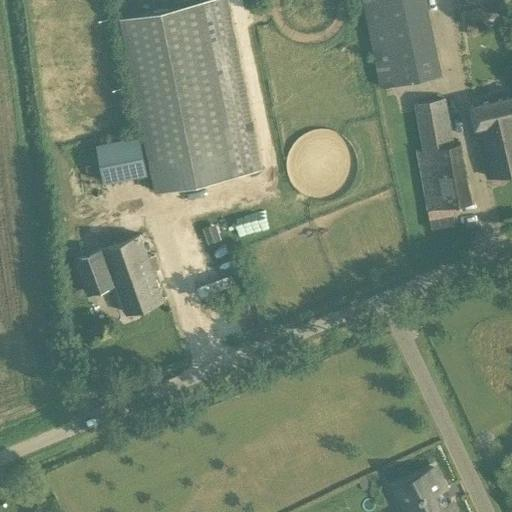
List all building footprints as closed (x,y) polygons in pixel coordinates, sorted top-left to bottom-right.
[(197,0),(119,16),(155,191),(262,168),(227,0),(197,0)] [(361,0),(380,86),(402,82),(443,74),(427,0),(361,0)] [(476,126),(479,140),(488,175),(511,169),(511,94),(470,105),(475,127),(476,126)] [(452,143),(443,96),(416,102),(425,148),(416,150),(427,209),(474,200),(463,140),(452,143)] [(92,144),(103,182),(146,170),(135,132),(92,144)] [(156,253),(149,255),(141,233),(74,258),(87,293),(115,283),(126,312),(164,299),(153,267),(161,264),(156,253)] [(200,270),(231,255),(226,245),(195,260),(200,270)] [(405,506),(407,511),(416,506),(418,511),(456,511),(451,500),(448,501),(442,489),(445,487),(435,467),(428,471),(409,480),(408,480),(395,486),(397,490),(398,490),(405,506)]
